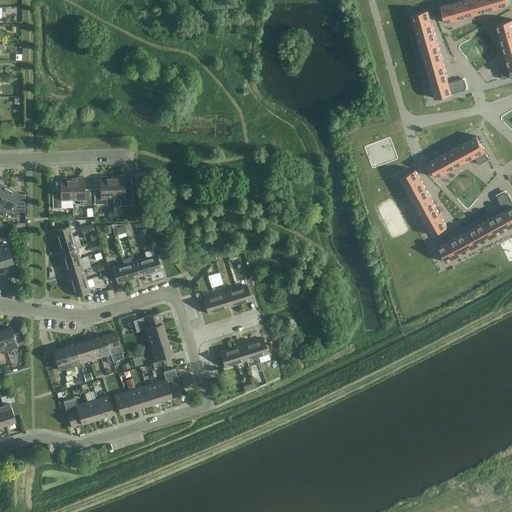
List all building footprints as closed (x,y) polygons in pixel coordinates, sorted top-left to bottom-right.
[(509,5),(507,0),(463,0),(441,6),(446,23),(509,5)] [(449,83),(428,10),(411,15),(435,99),(466,90),(465,89),(467,88),(464,80),(463,80),(463,79),(449,83)] [(511,76),(511,19),(496,24),(508,66),(500,68),(503,79),(511,76)] [(437,178),(475,157),(479,165),(489,159),(477,136),(429,162),(437,178)] [(447,227),(415,170),(400,178),(432,236),(447,227)] [(113,198),(112,178),(106,178),(106,176),(100,177),(100,191),(95,191),(95,204),(107,204),(107,198),(113,198)] [(112,178),(113,198),(120,198),(121,206),(133,205),(133,190),(125,190),(124,176),(118,176),(118,177),(112,178)] [(72,179),(73,200),(80,199),(81,205),(91,205),(91,192),(85,192),(84,177),(78,178),(78,179),(72,179)] [(66,180),(66,178),(60,178),(61,193),(53,193),(53,208),(61,208),(61,206),(73,206),(72,200),(73,200),(72,179),(66,180)] [(0,206),(1,205),(9,188),(0,183),(0,206)] [(25,212),(25,201),(16,201),(19,194),(9,188),(1,205),(0,206),(0,212),(7,216),(6,212),(16,212),(25,212)] [(447,262),(511,226),(511,200),(508,193),(507,193),(506,192),(498,196),(499,198),(498,198),(504,211),(438,247),(447,262)] [(125,233),(123,225),(116,227),(118,235),(125,233)] [(58,242),(73,237),(70,226),(55,231),(58,242)] [(62,253),(77,248),(73,237),(58,242),(62,253)] [(97,242),(90,244),(92,251),(99,248),(97,242)] [(0,256),(3,266),(13,263),(8,244),(0,246),(0,256)] [(65,264),(80,259),(77,248),(62,253),(65,264)] [(151,273),(162,270),(157,255),(146,258),(151,273)] [(140,276),(151,273),(146,258),(135,262),(140,276)] [(69,274),(83,270),(80,259),(65,264),(69,274)] [(124,265),(123,260),(112,264),(113,267),(109,268),(112,279),(116,278),(118,283),(129,280),(124,265)] [(129,280),(140,276),(135,262),(124,265),(129,280)] [(72,285),(87,281),(83,270),(69,274),(72,285)] [(75,297),(90,292),(87,281),(72,285),(75,297)] [(241,304),(252,300),(248,285),(237,289),(241,304)] [(230,307),(241,304),(237,289),(226,292),(230,307)] [(219,310),(230,307),(226,292),(215,296),(219,310)] [(208,314),(219,310),(215,296),(204,299),(208,314)] [(144,329),(163,323),(159,313),(133,321),(137,332),(144,329)] [(147,339),(166,334),(163,323),(144,329),(147,339)] [(1,331),(8,353),(12,352),(11,348),(23,345),(20,332),(14,334),(12,328),(1,331)] [(113,362),(124,358),(116,332),(106,336),(111,354),(113,361),(113,362)] [(151,350),(169,344),(166,334),(147,339),(151,350)] [(113,361),(111,354),(106,336),(95,339),(101,357),(106,356),(109,363),(113,361)] [(90,360),(101,357),(95,339),(85,342),(90,360)] [(258,357),(269,354),(264,339),(253,342),(258,357)] [(80,364),(90,360),(85,342),(74,345),(80,364)] [(247,360),(258,357),(253,342),(242,346),(247,360)] [(154,360),(172,355),(169,344),(151,350),(154,360)] [(74,366),(80,364),(74,345),(64,348),(71,370),(75,369),(74,366)] [(236,364),(247,360),(242,346),(231,349),(236,364)] [(67,372),(71,370),(64,348),(53,352),(59,370),(66,368),(67,372)] [(225,367),(236,364),(231,349),(220,352),(225,367)] [(133,358),(135,366),(146,363),(144,356),(133,358)] [(166,379),(172,398),(183,394),(175,368),(163,372),(166,379)] [(127,378),(134,376),(133,370),(125,372),(127,378)] [(93,379),(91,372),(84,375),(86,381),(93,379)] [(162,401),(172,398),(166,379),(156,382),(162,401)] [(151,404),(162,401),(156,382),(146,386),(151,404)] [(141,407),(151,404),(146,386),(135,389),(141,407)] [(131,410),(141,407),(135,389),(125,392),(131,410)] [(120,414),(131,410),(125,392),(114,395),(120,414)] [(103,417),(114,414),(108,395),(97,399),(103,417)] [(76,405),(77,405),(74,397),(63,401),(71,427),(82,423),(76,405)] [(92,420),(103,417),(97,399),(87,402),(92,420)] [(18,413),(15,402),(4,405),(3,402),(0,402),(0,407),(5,425),(16,421),(14,415),(18,413)] [(82,423),(92,420),(87,402),(77,405),(76,405),(82,423)]
